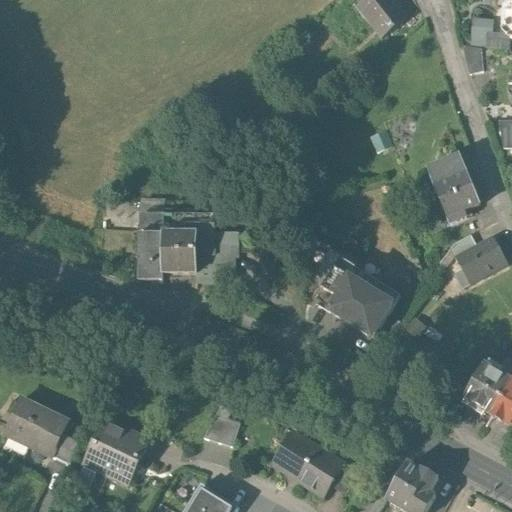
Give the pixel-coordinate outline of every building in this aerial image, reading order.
[(390,0),(367,0),(359,7),(382,35),(403,18),(389,1),(390,0)] [(511,0),(501,0),(500,8),(511,9),(511,19),(510,40),(511,39),(511,0)] [(469,44),(490,47),(494,22),(473,18),(469,44)] [(511,122),(500,123),(502,137),(511,136),(511,122)] [(511,149),(511,136),(502,137),(503,150),(511,149)] [(460,158),(429,171),(435,187),(466,174),(460,158)] [(466,174),(435,187),(449,224),(465,217),(463,212),(478,205),(466,174)] [(162,234),(149,234),(149,233),(139,233),(138,280),(161,281),(161,271),(162,234)] [(196,235),(162,234),(161,271),(195,271),(196,235)] [(491,240),(458,258),(470,282),(504,264),(491,240)] [(398,292),(330,250),(317,271),(317,272),(318,285),(335,296),(326,310),(366,334),(374,333),(398,292)] [(511,382),(482,364),(463,397),(492,415),(511,382)] [(511,382),(492,415),(511,427),(511,382)] [(52,420),(20,405),(22,401),(20,400),(4,436),(50,458),(67,422),(54,416),(52,420)] [(221,407),(204,440),(232,448),(240,425),(228,421),(231,410),(221,407)] [(127,440),(103,428),(106,423),(104,422),(84,465),(127,486),(148,442),(130,434),(127,440)] [(78,444),(66,439),(56,459),(69,464),(78,444)] [(340,469),(295,440),(275,471),(320,500),(340,469)] [(420,472),(407,465),(386,501),(405,511),(425,511),(434,497),(429,494),(437,480),(421,471),(420,472)] [(186,511),(234,511),(236,509),(202,487),(186,511)]
